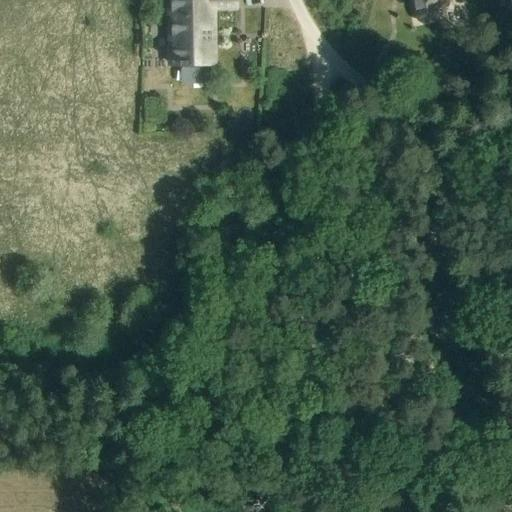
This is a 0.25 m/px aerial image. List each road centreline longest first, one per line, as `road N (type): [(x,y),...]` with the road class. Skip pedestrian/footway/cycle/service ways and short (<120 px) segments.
road 1 (track): [(294,511),(323,190),(320,44)]
road 2 (unclassified): [(511,221),(320,44),(295,0)]
